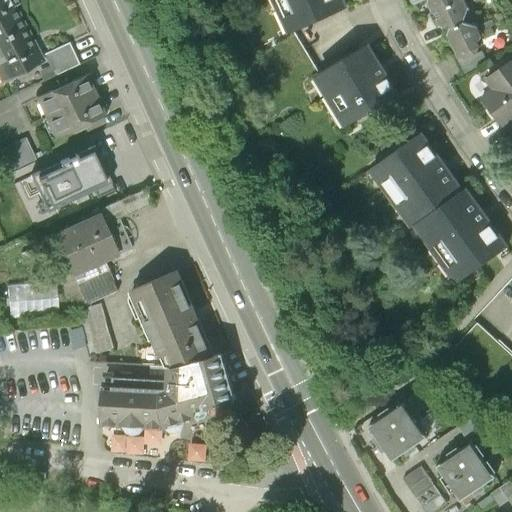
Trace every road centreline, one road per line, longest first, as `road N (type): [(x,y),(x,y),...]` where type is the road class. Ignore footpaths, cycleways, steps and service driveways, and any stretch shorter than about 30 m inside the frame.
road 1 (primary): [(113,0),(324,449)]
road 2 (residential): [(0,454),(261,482),(289,477),(324,449)]
road 3 (residential): [(389,0),(441,106),(511,195)]
